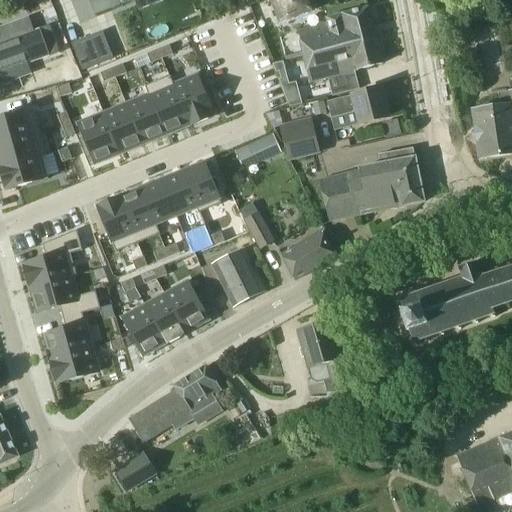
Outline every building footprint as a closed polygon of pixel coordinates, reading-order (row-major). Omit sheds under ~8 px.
[(53,6),(66,40),(81,35),(69,0),(53,6)] [(305,0),(272,0),(270,1),(278,23),(310,10),(305,0)] [(328,26),(298,33),(304,58),(376,41),(368,9),(341,15),(342,17),(327,20),(328,26)] [(0,86),(8,84),(32,75),(28,65),(49,57),(61,53),(51,25),(39,29),(6,41),(1,28),(0,28),(0,86)] [(100,32),(71,44),(82,72),(112,60),(100,32)] [(376,41),(304,58),(310,83),(356,71),(382,65),(376,41)] [(169,46),(158,50),(162,59),(173,54),(169,46)] [(158,50),(147,55),(151,63),(162,59),(158,50)] [(273,67),(290,108),(302,105),(296,86),(289,88),(283,64),(273,67)] [(123,65),(112,70),(115,78),(126,74),(123,65)] [(112,70),(100,74),(104,83),(115,78),(112,70)] [(197,76),(173,86),(189,126),(213,116),(197,76)] [(169,77),(146,86),(149,95),(166,135),(189,126),(173,86),(169,77)] [(511,106),(511,81),(509,82),(511,93),(500,95),(502,108),(511,106)] [(69,86),(57,89),(60,98),(72,94),(69,86)] [(352,97),(328,104),(330,115),(332,120),(354,115),(357,114),(360,126),(388,119),(380,90),(353,97),(352,97)] [(149,95),(126,105),(142,145),(166,135),(149,95)] [(126,105),(102,114),(119,155),(142,145),(126,105)] [(511,156),(511,106),(502,108),(473,112),(480,161),(511,156)] [(34,112),(0,121),(0,145),(40,134),(34,112)] [(66,113),(58,116),(62,127),(71,124),(66,113)] [(102,114),(78,124),(95,164),(119,155),(102,114)] [(312,119),(280,127),(289,163),(320,155),(312,119)] [(385,138),(402,134),(398,120),(382,125),(385,138)] [(71,124),(62,127),(67,138),(75,135),(71,124)] [(40,134),(0,145),(0,169),(41,158),(46,156),(40,134)] [(273,135),(233,152),(240,167),(279,151),(273,135)] [(67,148),(59,152),(63,163),(72,159),(67,148)] [(347,175),(320,182),(328,223),(400,208),(401,209),(424,204),(414,159),(412,150),(379,157),(381,165),(360,170),(360,172),(347,175)] [(41,158),(0,169),(0,170),(6,192),(42,182),(48,180),(41,158)] [(205,164),(183,173),(198,208),(200,212),(222,203),(205,164)] [(183,173),(162,181),(177,217),(198,208),(183,173)] [(162,181),(141,190),(156,226),(177,217),(162,181)] [(141,190),(120,199),(138,243),(159,235),(156,226),(141,190)] [(120,199),(98,208),(116,252),(138,243),(120,199)] [(258,215),(244,223),(260,251),(274,243),(258,215)] [(46,260),(23,267),(30,290),(73,278),(77,277),(70,255),(82,252),(76,232),(42,247),(46,260)] [(221,233),(209,237),(213,246),(224,241),(221,233)] [(320,234),(283,256),(296,282),(334,260),(320,234)] [(176,245),(165,249),(168,258),(180,253),(176,245)] [(165,249),(154,254),(157,263),(168,258),(165,249)] [(213,265),(212,266),(234,309),(266,293),(245,249),(231,256),(213,265)] [(144,258),(133,262),(136,271),(147,267),(144,258)] [(163,267),(152,271),(156,280),(167,275),(163,267)] [(463,281),(400,302),(414,344),(495,317),(493,312),(511,305),(511,268),(482,279),(481,275),(480,276),(476,267),(460,271),(463,281)] [(152,271),(141,276),(145,285),(156,280),(152,271)] [(73,278),(30,290),(37,314),(60,308),(63,319),(82,314),(100,309),(95,292),(79,297),(73,278)] [(132,279),(121,284),(125,293),(136,288),(132,279)] [(186,283),(165,295),(186,333),(208,321),(186,283)] [(165,295),(144,307),(165,345),(186,333),(165,295)] [(144,307),(122,320),(143,357),(165,345),(144,307)] [(67,331),(43,338),(50,361),(92,350),(82,314),(63,319),(67,331)] [(329,322),(297,333),(308,369),(326,364),(330,381),(324,383),(326,395),(346,395),(358,392),(350,359),(341,361),(340,360),(329,322)] [(121,340),(110,343),(112,353),(124,349),(121,340)] [(92,350),(50,361),(57,385),(98,373),(92,350)] [(177,393),(130,422),(143,443),(172,425),(177,432),(194,421),(198,428),(222,412),(212,396),(220,391),(206,368),(174,388),(177,393)] [(0,464),(14,459),(0,424),(0,464)] [(511,434),(470,453),(458,458),(478,507),(493,500),(511,491),(511,434)] [(116,470),(114,471),(115,473),(127,492),(155,475),(142,454),(116,470)]
